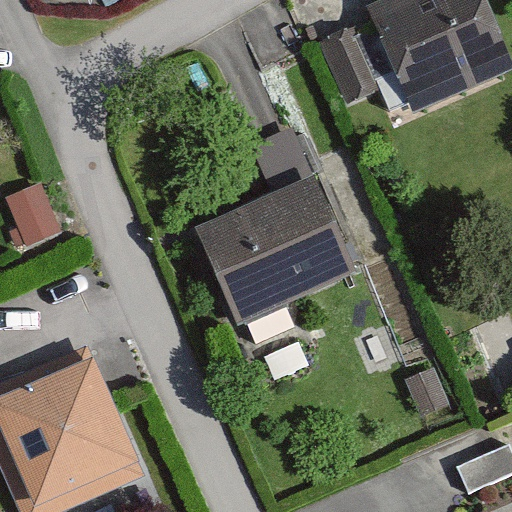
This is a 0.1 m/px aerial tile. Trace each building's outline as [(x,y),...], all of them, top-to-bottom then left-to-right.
[(505,76),(473,0),(392,0),(362,13),(404,117),(505,76)] [(368,99),(342,41),(317,52),(342,110),(368,99)] [(300,176),(285,138),(249,152),(263,190),(300,176)] [(309,182),(191,232),(231,326),(349,277),(309,182)] [(52,231),(33,187),(0,200),(0,205),(17,246),(52,231)] [(305,372),(295,345),(259,357),(268,384),(305,372)] [(66,511),(138,481),(82,352),(0,387),(0,482),(12,511),(66,511)] [(438,406),(426,371),(399,380),(410,415),(438,406)] [(511,473),(511,471),(502,448),(452,470),(464,495),(511,473)]
